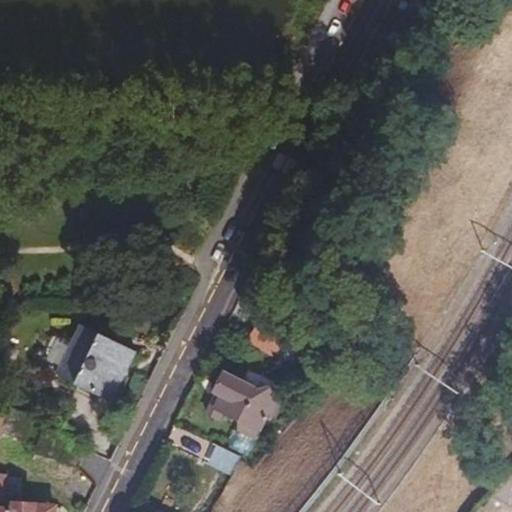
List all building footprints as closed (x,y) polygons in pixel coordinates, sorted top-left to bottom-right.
[(380,0),(330,99),(359,113),(376,80),(378,81),(419,0),(380,0)] [(250,267),(231,304),(256,319),(260,322),(282,285),(250,267)] [(260,322),(256,319),(241,345),(265,360),(280,334),(260,322)] [(59,379),(115,406),(139,359),(83,331),(59,379)] [(272,401),(265,389),(256,396),(249,392),(250,389),(221,374),(210,392),(217,396),(211,408),(233,420),(233,433),(250,441),(272,401)] [(0,409),(0,437),(16,443),(23,422),(24,417),(0,409)] [(68,468),(77,443),(38,430),(29,455),(68,468)] [(229,457),(211,447),(204,460),(222,469),(229,457)] [(48,511),(48,507),(14,506),(15,479),(0,478),(0,504),(6,505),(6,511),(0,510),(0,511),(48,511)]
